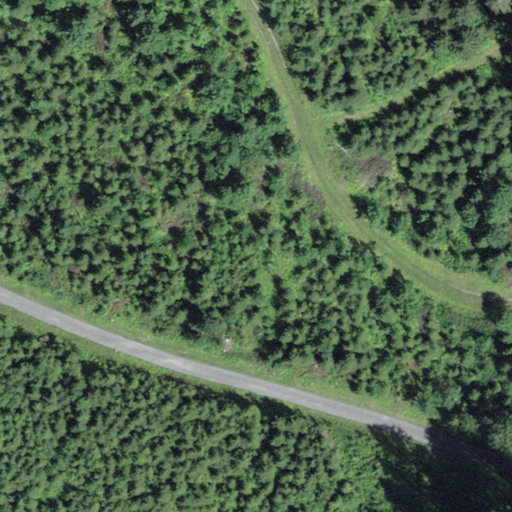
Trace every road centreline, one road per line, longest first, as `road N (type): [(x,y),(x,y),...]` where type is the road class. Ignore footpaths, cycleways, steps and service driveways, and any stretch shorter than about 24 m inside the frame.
road 1 (unclassified): [(0,294),(113,341),(511,464)]
road 2 (track): [(243,0),(336,199),(415,270),(451,288),(511,297)]
